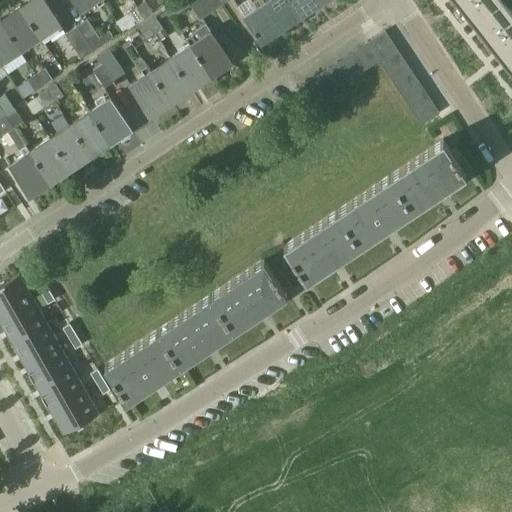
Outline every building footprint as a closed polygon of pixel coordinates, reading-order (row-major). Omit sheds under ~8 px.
[(27,0),(30,4),(22,9),(40,36),(43,40),(48,37),(45,32),(60,22),(45,0),(27,0)] [(73,0),(80,10),(94,0),(98,4),(104,0),(103,0),(73,0)] [(153,12),(145,0),(136,6),(144,18),(153,12)] [(212,11),(204,0),(188,0),(201,18),(212,11)] [(219,0),(204,0),(212,11),(222,4),(219,0)] [(281,28),(264,2),(265,2),(263,0),(252,0),(252,1),(256,7),(244,15),(261,41),(281,28)] [(264,2),(281,28),(301,15),(291,0),(267,0),(265,2),(264,2)] [(291,0),(301,15),(321,2),(319,0),(291,0)] [(453,0),(460,8),(470,0),(453,0)] [(502,0),(470,0),(460,8),(473,25),(504,1),(502,0)] [(511,11),(504,1),(473,25),(487,42),(511,22),(511,11)] [(8,13),(10,16),(2,22),(20,49),(40,36),(22,9),(21,9),(19,5),(8,13)] [(127,12),(136,23),(144,18),(136,6),(127,12)] [(156,16),(147,21),(155,33),(164,27),(156,16)] [(0,61),(20,49),(2,22),(0,18),(0,61)] [(87,18),(76,25),(94,51),(104,43),(87,18)] [(138,27),(146,39),(155,33),(147,21),(138,27)] [(511,22),(487,42),(500,59),(511,49),(511,22)] [(193,35),(187,39),(189,42),(190,42),(208,69),(216,64),(219,68),(231,60),(210,29),(206,23),(191,32),(193,35)] [(64,33),(82,59),(94,51),(76,25),(64,33)] [(366,42),(373,53),(391,41),(384,30),(366,42)] [(398,51),(391,41),(373,53),(378,60),(379,63),(398,51)] [(189,42),(170,56),(188,83),(196,78),(198,82),(210,74),(208,70),(208,69),(190,42),(189,42)] [(366,42),(356,49),(368,67),(378,60),(373,53),(366,42)] [(108,47),(97,55),(113,79),(125,72),(108,47)] [(356,49),(346,56),(357,73),(368,67),(356,49)] [(511,49),(500,59),(511,74),(511,49)] [(379,63),(386,73),(404,61),(398,51),(379,63)] [(114,81),(113,80),(113,79),(97,55),(87,61),(105,87),(114,81)] [(190,87),(188,83),(170,56),(150,69),(168,96),(176,91),(179,95),(190,87)] [(346,56),(336,62),(347,80),(357,73),(346,56)] [(144,73),(129,83),(147,110),(155,105),(158,109),(171,100),(168,96),(150,69),(146,64),(144,60),(136,65),(139,71),(141,69),(144,73)] [(411,71),(404,61),(386,73),(393,83),(411,71)] [(336,62),(325,69),(337,87),(347,80),(336,62)] [(52,78),(44,67),(36,73),(43,84),(52,78)] [(325,69),(315,76),(327,93),(337,87),(325,69)] [(418,81),(411,71),(393,83),(400,93),(418,81)] [(27,79),(35,90),(43,84),(36,73),(27,79)] [(317,100),(327,93),(315,76),(306,82),(317,100)] [(424,92),(418,81),(400,93),(406,103),(424,92)] [(55,82),(46,88),(54,100),(63,94),(62,94),(55,83),(55,82)] [(37,94),(45,106),(54,100),(46,88),(37,94)] [(431,102),(424,92),(406,103),(413,114),(431,102)] [(5,94),(0,97),(0,106),(4,113),(13,107),(5,94)] [(94,105),(89,109),(108,137),(116,132),(118,135),(130,127),(109,95),(94,105)] [(437,111),(431,102),(413,114),(419,123),(437,111)] [(4,113),(5,114),(14,127),(23,120),(13,107),(4,113)] [(108,137),(89,109),(69,122),(88,150),(96,145),(99,148),(110,141),(108,137)] [(0,116),(0,131),(2,135),(14,127),(5,114),(0,116)] [(88,150),(69,122),(49,135),(68,164),(76,158),(78,162),(90,154),(88,151),(88,150)] [(49,135),(29,149),(47,176),(55,171),(58,175),(69,168),(67,164),(68,164),(49,135)] [(442,139),(283,245),(306,279),(465,173),(442,139)] [(26,144),(19,149),(22,154),(9,163),(27,190),(35,185),(38,189),(50,181),(47,176),(29,149),(26,144)] [(286,292),(283,287),(263,257),(104,363),(111,374),(106,378),(120,402),(127,397),(286,292)] [(20,273),(0,284),(0,316),(33,297),(20,273)] [(42,278),(35,282),(42,293),(49,288),(42,278)] [(49,288),(42,293),(48,303),(55,299),(49,288)] [(33,297),(0,316),(0,320),(11,340),(46,320),(33,297)] [(46,320),(11,340),(24,363),(59,343),(46,320)] [(70,323),(63,327),(69,338),(76,333),(70,323)] [(76,333),(69,338),(75,348),(82,344),(76,333)] [(59,343),(24,363),(37,386),(72,366),(59,343)] [(72,366),(37,386),(50,409),(85,389),(72,366)] [(97,368),(91,372),(97,383),(104,379),(98,369),(97,368)] [(104,379),(97,383),(103,393),(110,389),(104,379)] [(85,389),(50,409),(64,433),(99,413),(85,389)]
